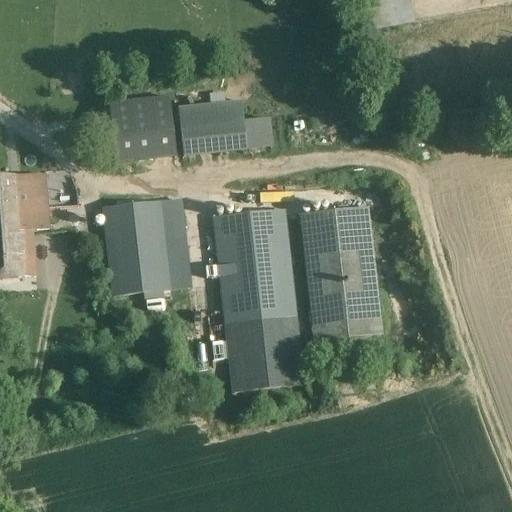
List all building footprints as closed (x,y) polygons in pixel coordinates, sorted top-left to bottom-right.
[(378,0),(380,27),(415,25),(413,0),(378,0)] [(168,96),(111,102),(116,164),(117,166),(175,159),(168,96)] [(182,160),(272,149),(269,120),(243,122),(241,102),(177,109),(182,160)] [(0,181),(0,209),(47,207),(45,178),(0,181)] [(101,211),(111,299),(191,290),(182,202),(101,211)] [(47,207),(0,209),(0,281),(35,279),(35,277),(32,232),(48,231),(48,229),(47,207)] [(298,215),(313,340),(382,332),(368,207),(298,215)] [(218,350),(213,350),(215,364),(230,363),(233,395),(303,388),(284,212),(213,220),(227,346),(218,347),(218,350)]
